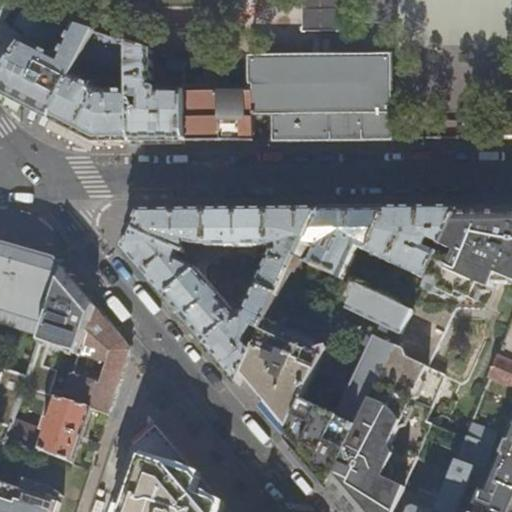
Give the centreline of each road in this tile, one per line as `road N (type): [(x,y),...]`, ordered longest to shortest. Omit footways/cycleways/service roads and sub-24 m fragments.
road 1 (residential): [(511,171),(28,178)]
road 2 (residential): [(307,511),(28,178)]
